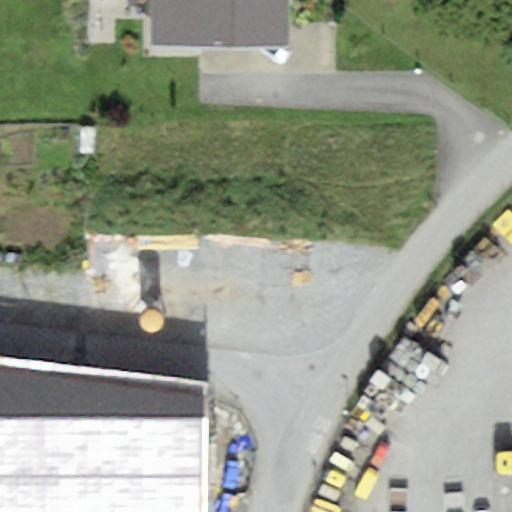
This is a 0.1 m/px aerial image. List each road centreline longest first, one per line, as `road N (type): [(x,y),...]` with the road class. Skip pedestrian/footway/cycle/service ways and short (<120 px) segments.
road 1 (residential): [(318,419),(261,385),(208,370),(0,343)]
road 2 (residential): [(318,419),(382,309),(470,194),(511,159)]
